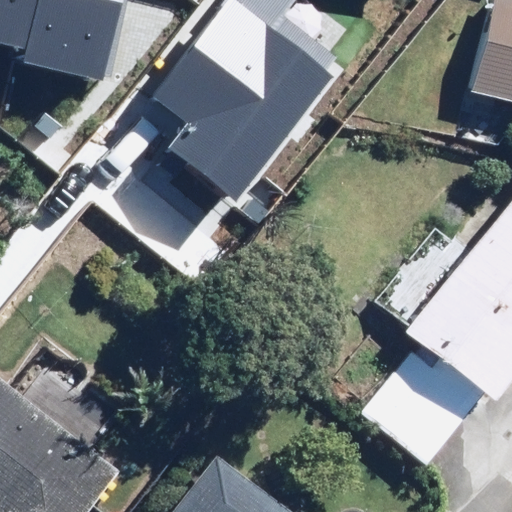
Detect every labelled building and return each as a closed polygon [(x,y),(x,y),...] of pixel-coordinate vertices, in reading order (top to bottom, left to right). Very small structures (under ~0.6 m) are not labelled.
[(252,204),(243,163),(297,151),(264,0),(136,0),(175,178),(184,219),(252,204)] [(511,0),(489,0),(466,93),(511,104),(511,0)] [(419,339),(363,413),(428,462),(484,388),(497,398),(511,379),(511,200),(460,269),(419,238),(371,302),(419,339)] [(0,378),(0,511),(91,511),(121,476),(0,378)] [(290,511),(217,454),(171,511),(290,511)]
